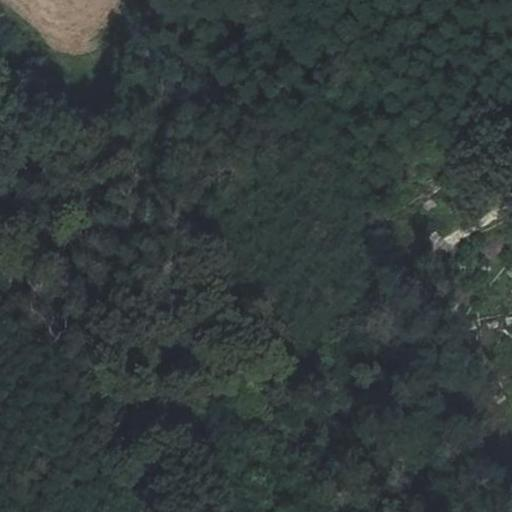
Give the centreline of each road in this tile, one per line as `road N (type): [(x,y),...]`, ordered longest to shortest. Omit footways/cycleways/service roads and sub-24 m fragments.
road 1 (track): [(511,210),(311,331),(248,349),(167,358),(105,387),(8,511)]
road 2 (track): [(105,387),(67,308),(14,65),(0,40)]
